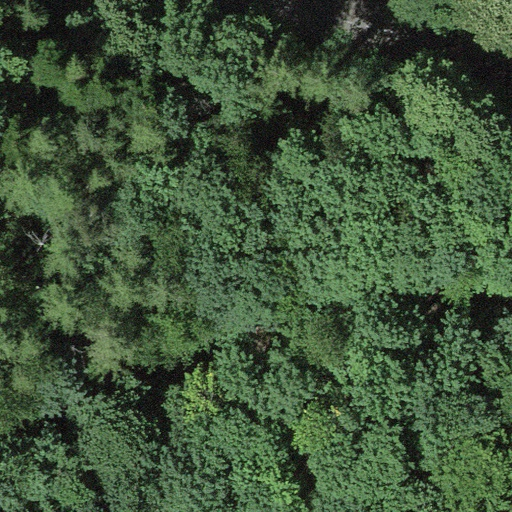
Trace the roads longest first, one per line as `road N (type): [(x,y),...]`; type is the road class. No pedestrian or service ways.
road 1 (track): [(511,304),(411,301),(225,351),(0,450)]
road 2 (tertiary): [(511,60),(276,0)]
